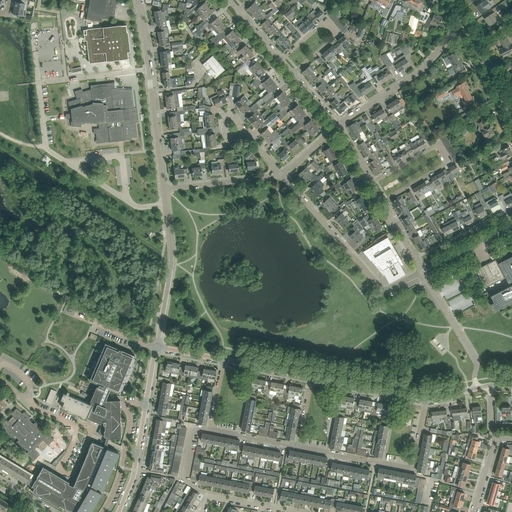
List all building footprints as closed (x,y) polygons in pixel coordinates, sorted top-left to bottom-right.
[(26,10),(27,1),(22,0),(21,0),(21,3),(15,2),(14,8),(26,10)] [(105,18),(107,4),(112,5),(116,4),(118,4),(117,0),(89,0),(86,19),(101,22),(102,17),(105,18)] [(383,0),(379,7),(384,10),(382,14),(385,16),(392,4),(389,2),(390,0),(383,0)] [(389,19),(388,20),(392,21),(394,19),(395,16),(402,17),(400,25),(405,26),(405,25),(407,13),(412,5),(414,0),(405,0),(405,1),(406,1),(403,6),(396,5),(395,7),(394,7),(392,11),(389,19)] [(419,0),(414,0),(412,5),(418,9),(416,12),(420,14),(424,7),(421,5),(422,2),(419,0)] [(487,0),(481,0),(476,4),(477,6),(482,13),(487,9),(491,6),(487,0)] [(194,11),(199,16),(202,13),(208,8),(206,5),(208,4),(206,2),(203,4),(201,1),(196,4),(196,5),(187,13),(189,15),(194,11)] [(291,9),(293,11),(296,9),(300,13),(302,11),(299,8),(302,6),(301,4),(298,1),(291,8),(291,9)] [(247,8),(252,14),(257,10),(260,7),(255,2),(247,8)] [(502,3),(492,9),(494,12),(495,12),(504,5),(502,3)] [(107,4),(105,18),(114,20),(116,4),(112,5),(107,4)] [(257,10),(252,14),(257,19),(258,17),(261,20),(266,16),(266,15),(260,7),(257,10)] [(266,16),(261,20),(263,23),(261,24),(266,29),(273,23),(268,18),(278,10),(276,7),(269,12),(266,15),(266,16)] [(26,10),(14,8),(13,14),(19,15),(18,18),(25,19),(26,10)] [(198,26),(200,28),(207,22),(205,19),(207,18),(210,14),(214,11),(212,9),(211,10),(208,8),(202,13),(199,16),(203,21),(198,26)] [(289,15),(293,11),(291,9),(284,15),(288,19),(291,16),(289,15)] [(154,11),(155,18),(161,17),(165,16),(164,10),(160,10),(159,10),(154,11)] [(309,14),(315,20),(318,18),(319,20),(325,15),(321,11),(317,13),(314,10),(309,14)] [(422,16),(420,21),(424,23),(429,14),(424,12),(424,13),(423,14),(422,16)] [(491,14),(485,18),(490,25),(500,19),(495,12),(491,14)] [(305,24),(309,29),(314,24),(313,23),(315,20),(309,14),(307,16),(307,17),(302,22),(305,24)] [(428,29),(431,24),(437,27),(442,18),(435,14),(432,19),(429,17),(423,27),(428,29)] [(159,25),(159,28),(167,27),(165,16),(161,17),(155,18),(157,25),(159,25)] [(207,22),(200,28),(202,31),(207,26),(210,29),(211,27),(213,30),(215,28),(221,23),(217,18),(213,21),(212,23),(211,22),(209,24),(207,22)] [(303,34),(309,29),(305,24),(302,22),(300,24),(297,26),(300,29),(299,29),(300,30),(303,34)] [(226,27),(221,23),(215,28),(213,30),(217,35),(213,38),(213,37),(210,40),(213,43),(220,37),(220,36),(218,34),(226,27)] [(272,33),(274,36),(277,33),(280,31),(273,23),(266,29),(270,35),(272,33)] [(293,34),(293,33),(296,31),(290,23),(286,26),(293,34)] [(87,34),(90,63),(128,58),(127,52),(129,51),(126,25),(83,30),(84,35),(87,34)] [(192,31),(191,32),(193,34),(200,28),(198,26),(192,31)] [(158,32),(159,39),(168,37),(167,34),(168,33),(167,27),(159,28),(160,31),(158,32)] [(200,28),(193,34),(193,35),(195,39),(198,36),(203,32),(202,31),(200,28)] [(236,35),(232,30),(223,38),(227,43),(236,35)] [(277,33),(274,36),(277,38),(275,40),(277,43),(277,44),(278,46),(280,45),(287,39),(280,31),(277,33)] [(236,35),(227,43),(232,48),(235,45),(237,43),(241,40),(236,35)] [(339,42),(336,45),(342,51),(350,44),(347,41),(346,40),(343,36),(338,41),(339,42)] [(169,37),(168,37),(159,39),(160,46),(165,45),(166,45),(166,44),(170,44),(169,37)] [(215,45),(222,39),(220,37),(213,43),(215,45)] [(504,47),(500,50),(504,57),(511,53),(511,45),(511,44),(507,37),(500,40),(504,47)] [(280,45),(279,46),(281,48),(282,48),(284,50),(292,44),(287,39),(280,45)] [(404,55),(398,59),(400,62),(404,68),(409,65),(407,61),(405,58),(406,58),(405,56),(411,53),(405,44),(400,47),(404,55)] [(235,49),(231,53),(233,56),(236,53),(238,56),(241,53),(243,55),(249,50),(245,45),(241,49),(240,50),(239,50),(237,51),(235,49)] [(327,50),(334,58),(333,57),(336,54),(337,55),(342,51),(336,45),(334,47),(332,45),(327,50)] [(254,55),(249,50),(243,55),(241,57),(246,62),(254,55)] [(329,62),(334,58),(327,50),(322,55),(325,58),(326,59),(329,62)] [(457,52),(447,56),(450,61),(450,62),(451,61),(455,68),(453,69),(450,70),(452,75),(455,73),(457,76),(462,73),(467,71),(465,67),(464,68),(458,56),(459,55),(457,52)] [(386,54),(383,56),(390,66),(392,64),(394,66),(395,65),(399,72),(404,68),(400,62),(398,59),(392,63),(386,54)] [(202,64),(215,78),(225,69),(212,55),(202,64)] [(381,56),(380,56),(387,66),(387,67),(390,66),(383,56),(383,55),(381,56)] [(164,65),(164,69),(168,68),(168,65),(171,64),(171,58),(161,59),(162,65),(164,65)] [(260,67),(256,62),(250,68),(250,67),(249,68),(247,66),(239,73),(241,75),(246,71),(250,76),(252,74),(260,67)] [(237,67),(235,69),(236,70),(239,73),(247,66),(245,63),(240,67),(239,66),(238,66),(237,67)] [(307,77),(312,73),(315,70),(310,65),(303,71),(307,77)] [(388,69),(387,67),(387,66),(380,70),(386,80),(391,77),(387,70),(388,69)] [(260,67),(252,74),(256,79),(250,85),(252,87),(254,85),(259,81),(257,79),(259,77),(258,77),(264,72),(260,67)] [(365,67),(362,69),(367,78),(365,79),(362,81),(364,85),(368,92),(374,88),(369,82),(371,81),(369,79),(372,77),(367,69),(365,67)] [(369,67),(367,69),(372,77),(375,76),(376,75),(374,73),(372,69),(371,67),(369,67)] [(375,76),(372,77),(375,83),(379,80),(381,83),(386,80),(380,70),(379,69),(374,73),(376,75),(375,76)] [(314,80),(316,83),(321,78),(322,78),(320,75),(317,78),(312,73),(307,77),(312,82),(314,80)] [(194,75),(187,76),(187,82),(188,85),(189,85),(190,85),(195,79),(194,75)] [(347,83),(340,76),(338,78),(344,86),(347,83)] [(259,81),(254,85),(256,88),(260,84),(265,89),(273,82),(269,77),(265,80),(262,84),(259,81)] [(169,79),(163,79),(164,86),(175,85),(174,78),(169,79)] [(317,87),(321,92),(328,86),(321,78),(316,83),(318,86),(317,87)] [(361,81),(355,85),(356,88),(358,87),(359,88),(360,91),(363,95),(368,92),(364,85),(362,81),(361,81)] [(462,93),(467,103),(476,99),(474,95),(472,96),(468,87),(469,86),(466,81),(462,83),(458,85),(459,87),(451,91),(454,97),(462,93)] [(77,99),(68,102),(69,112),(71,112),(71,113),(72,118),(72,119),(70,119),(71,126),(81,127),(81,123),(84,124),(84,122),(95,123),(95,124),(98,123),(99,128),(136,124),(135,122),(137,122),(136,111),(135,108),(136,108),(135,108),(134,108),(132,90),(115,89),(114,82),(111,83),(111,82),(109,83),(106,83),(101,83),(101,84),(96,84),(91,85),(90,85),(91,89),(83,92),(82,89),(75,91),(77,99)] [(265,89),(269,94),(277,86),(273,82),(265,89)] [(328,86),(321,92),(326,98),(327,96),(330,99),(333,96),(335,94),(331,90),(332,89),(329,85),(328,86)] [(233,87),(232,96),(239,97),(239,93),(240,93),(241,87),(236,86),(236,88),(233,87)] [(219,97),(222,104),(228,102),(222,89),(216,92),(217,94),(219,97)] [(445,89),(435,94),(438,100),(442,98),(443,100),(450,96),(448,91),(446,92),(445,89)] [(165,96),(166,102),(179,101),(178,94),(181,93),(181,92),(184,92),(184,90),(172,91),(172,95),(165,96)] [(274,99),(278,104),(286,97),(282,92),(278,95),(274,99)] [(270,93),(265,98),(264,97),(262,99),(265,102),(272,96),(270,93)] [(353,93),(348,97),(352,102),(354,100),(357,98),(356,96),(354,95),(353,93)] [(217,107),(222,104),(219,97),(217,94),(210,98),(213,105),(215,104),(217,107)] [(330,103),(335,108),(340,104),(342,102),(335,94),(333,96),(330,99),(332,101),(330,103)] [(235,103),(239,108),(245,103),(248,100),(244,95),(239,100),(235,103)] [(272,96),(265,102),(267,105),(274,98),(272,96)] [(286,97),(278,104),(279,104),(283,108),(284,107),(287,105),(290,101),(286,97)] [(393,102),(399,111),(404,108),(403,105),(398,98),(393,102)] [(245,103),(239,108),(243,113),(249,108),(247,106),(249,104),(250,102),(248,100),(245,103)] [(179,101),(166,102),(167,108),(177,107),(177,111),(183,111),(195,109),(195,106),(193,106),(193,105),(179,107),(179,101)] [(340,104),(335,108),(340,113),(347,107),(343,102),(342,102),(340,104)] [(393,114),(391,115),(399,128),(401,126),(397,119),(394,115),(399,111),(393,102),(388,105),(392,112),(393,114)] [(258,105),(253,109),(255,112),(262,106),(262,105),(260,103),(258,105)] [(288,112),(293,117),(302,110),(297,105),(292,110),(291,110),(288,112)] [(384,122),(389,118),(388,117),(383,108),(378,112),(382,118),(384,122)] [(290,131),(291,132),(301,123),(299,121),(300,120),(300,119),(302,118),(306,114),(302,110),(293,117),(296,121),(288,128),(290,131)] [(178,115),(168,116),(168,123),(181,121),(180,114),(184,114),(183,111),(177,111),(178,115)] [(248,118),(252,123),(258,118),(261,116),(257,111),(255,113),(248,118)] [(280,115),(278,117),(279,118),(280,119),(287,113),(285,111),(280,115)] [(377,122),(382,118),(378,112),(372,115),(377,122)] [(460,117),(455,114),(450,122),(454,125),(460,117)] [(391,115),(388,117),(396,129),(399,128),(391,115)] [(258,118),(252,123),(256,128),(261,124),(263,127),(266,125),(273,119),(272,118),(270,117),(263,123),(262,122),(263,119),(261,116),(258,118)] [(273,119),(266,125),(268,127),(276,120),(279,118),(278,117),(277,116),(273,119)] [(198,129),(198,132),(207,131),(207,127),(214,127),(213,120),(203,121),(204,128),(198,129)] [(307,123),(305,125),(309,130),(315,125),(311,120),(307,123)] [(463,120),(454,125),(457,130),(466,125),(463,120)] [(492,139),(491,138),(496,136),(489,123),(486,125),(483,120),(478,122),(480,127),(479,127),(479,129),(479,131),(481,132),(482,131),(486,139),(488,141),(489,143),(490,143),(492,142),(492,141),(492,139)] [(179,128),(180,132),(189,131),(189,128),(182,129),(181,126),(180,121),(181,121),(168,123),(169,129),(179,128)] [(348,126),(352,132),(361,127),(357,122),(354,123),(348,126)] [(370,122),(367,124),(372,133),(376,131),(370,122)] [(294,135),(303,127),(301,123),(291,132),(294,135)] [(99,128),(93,129),(94,134),(96,133),(97,143),(99,143),(100,141),(102,143),(110,142),(128,140),(132,139),(131,137),(137,137),(136,124),(99,128)] [(309,130),(307,131),(312,137),(316,134),(315,133),(319,129),(317,127),(318,126),(316,124),(315,125),(309,130)] [(426,138),(418,125),(417,126),(419,129),(417,130),(420,134),(418,135),(419,137),(416,140),(421,149),(422,149),(424,148),(424,147),(427,145),(424,140),(426,138)] [(361,127),(352,132),(355,138),(357,137),(359,140),(361,139),(360,137),(361,136),(359,134),(363,131),(361,127)] [(261,134),(265,139),(271,133),(267,129),(261,134)] [(271,133),(265,139),(269,143),(274,139),(276,142),(279,140),(282,137),(284,136),(281,133),(279,135),(275,130),(271,133)] [(399,135),(396,130),(389,134),(392,139),(399,135)] [(170,138),(171,144),(183,143),(182,135),(189,134),(189,131),(180,132),(173,133),(174,138),(170,138)] [(202,142),(205,141),(216,140),(215,134),(208,135),(207,131),(198,132),(199,135),(201,135),(202,142)] [(279,140),(281,142),(286,147),(286,148),(289,145),(294,151),(299,146),(297,144),(300,142),(297,139),(295,140),(294,140),(291,143),(288,140),(287,142),(282,137),(279,140)] [(368,142),(366,144),(363,138),(361,139),(359,140),(361,143),(359,144),(363,151),(371,146),(368,142)] [(201,152),(204,152),(210,151),(209,147),(216,146),(216,140),(205,141),(206,148),(200,149),(201,152)] [(408,142),(406,143),(411,152),(414,150),(415,152),(418,150),(419,151),(421,150),(421,149),(416,140),(409,143),(410,144),(409,144),(408,142)] [(400,154),(403,159),(409,156),(408,154),(411,152),(406,143),(405,144),(406,146),(398,151),(400,154)] [(377,154),(380,152),(378,150),(374,152),(371,146),(363,151),(366,157),(368,155),(370,158),(377,154)] [(489,150),(491,154),(500,149),(499,146),(489,150)] [(501,153),(498,155),(501,159),(503,158),(504,160),(500,162),(502,166),(506,164),(509,162),(507,158),(511,155),(511,151),(509,146),(499,151),(501,153)] [(286,148),(286,147),(283,149),(284,150),(280,153),(276,147),(273,149),(276,152),(275,152),(283,160),(289,155),(287,153),(289,151),(286,148)] [(335,153),(331,147),(324,151),(326,155),(326,154),(330,161),(335,158),(335,159),(338,157),(338,156),(336,152),(335,153)] [(397,163),(403,159),(400,154),(398,151),(392,154),(397,163)] [(255,160),(249,153),(244,157),(247,159),(247,162),(247,164),(248,169),(256,168),(256,161),(255,160)] [(370,163),(373,169),(382,164),(378,158),(379,157),(377,154),(370,158),(372,162),(370,163)] [(385,157),(391,166),(394,164),(389,155),(385,157)] [(212,165),(211,165),(212,169),(212,174),(221,173),(220,165),(225,165),(224,160),(224,159),(217,159),(217,161),(218,165),(212,165)] [(467,167),(475,163),(472,159),(465,163),(467,167)] [(311,164),(313,166),(317,170),(320,167),(314,161),(311,164)] [(325,167),(321,170),(323,172),(324,172),(330,168),(330,169),(334,167),(338,172),(336,173),(338,178),(340,177),(343,175),(348,173),(341,161),(337,164),(334,166),(332,163),(330,165),(325,167)] [(205,168),(204,163),(204,162),(198,163),(198,167),(192,168),(192,171),(193,176),(202,175),(201,168),(205,168)] [(237,164),(228,165),(229,167),(229,172),(238,171),(238,166),(238,164),(237,164)] [(385,170),(382,164),(373,169),(377,175),(385,170)] [(451,170),(448,171),(452,178),(458,175),(456,171),(459,170),(456,164),(450,168),(451,170)] [(175,173),(175,178),(184,177),(183,173),(187,172),(187,169),(183,169),(183,168),(180,169),(179,165),(174,166),(174,170),(173,170),(174,174),(175,173)] [(511,166),(508,169),(509,171),(503,174),(504,177),(511,173),(511,166)] [(311,182),(316,179),(319,175),(318,174),(316,175),(315,173),(313,175),(309,170),(310,170),(307,167),(299,174),(301,177),(302,176),(307,181),(308,180),(309,180),(311,182)] [(441,180),(443,184),(449,181),(450,183),(453,181),(452,178),(448,171),(445,173),(444,171),(438,175),(441,180)] [(319,175),(316,179),(318,182),(315,185),(311,188),(318,196),(321,193),(323,196),(326,193),(324,191),(324,190),(322,187),(325,185),(321,180),(325,176),(323,172),(319,175)] [(438,175),(432,178),(437,188),(444,185),(443,184),(441,180),(438,175)] [(343,184),(341,185),(342,185),(344,189),(343,189),(344,190),(345,193),(348,191),(349,194),(353,192),(354,192),(358,189),(352,179),(347,182),(346,183),(346,182),(343,184)] [(431,191),(434,189),(430,182),(427,184),(426,182),(422,184),(422,183),(419,185),(420,185),(425,194),(430,191),(431,191)] [(419,198),(425,194),(420,185),(413,189),(419,198)] [(439,198),(438,197),(436,192),(432,194),(435,200),(440,207),(439,208),(440,210),(444,208),(443,206),(438,198),(439,198)] [(509,207),(511,205),(511,195),(511,194),(511,193),(504,197),(503,194),(499,196),(502,203),(506,201),(509,207)] [(476,209),(473,211),(475,215),(478,214),(480,217),(487,214),(485,209),(484,207),(487,206),(485,201),(482,195),(478,197),(481,202),(478,204),(479,207),(476,209)] [(363,207),(365,210),(370,208),(368,204),(367,204),(364,200),(365,199),(363,196),(359,198),(356,200),(361,208),(363,207)] [(401,196),(392,201),(396,207),(404,202),(401,196)] [(327,200),(323,203),(331,212),(333,211),(338,206),(330,197),(327,200)] [(493,199),(486,202),(489,209),(492,207),(493,210),(500,207),(498,202),(497,201),(495,197),(493,199)] [(462,214),(458,216),(460,219),(463,218),(464,219),(464,220),(466,222),(467,224),(473,221),(471,216),(474,214),(468,201),(463,203),(467,211),(466,212),(465,211),(461,213),(462,214)] [(401,212),(403,215),(406,213),(405,210),(403,208),(406,206),(404,203),(405,202),(396,207),(399,213),(401,212)] [(424,211),(425,212),(426,214),(428,218),(429,218),(428,216),(435,212),(433,209),(428,211),(427,209),(424,211)] [(455,218),(448,222),(453,231),(460,228),(457,222),(460,220),(460,219),(458,216),(458,215),(456,211),(452,213),(455,218)] [(342,213),(339,216),(335,219),(343,228),(346,226),(347,225),(348,224),(350,222),(342,213)] [(403,219),(407,225),(415,220),(413,217),(410,219),(408,216),(406,213),(403,215),(405,218),(403,219)] [(424,216),(429,225),(432,223),(429,218),(428,218),(426,214),(424,215),(420,218),(420,219),(424,216)] [(370,220),(367,221),(369,224),(371,229),(372,228),(372,229),(371,229),(371,230),(371,231),(372,231),(372,232),(373,232),(374,232),(376,230),(377,230),(378,230),(378,231),(379,231),(380,231),(381,231),(381,230),(382,230),(382,229),(382,228),(382,227),(376,216),(371,219),(370,220)] [(364,218),(358,221),(359,222),(361,224),(362,226),(363,228),(368,225),(366,221),(364,218)] [(412,230),(414,233),(417,231),(415,228),(414,226),(417,224),(415,220),(407,225),(410,231),(412,230)] [(355,232),(351,235),(354,239),(353,240),(356,243),(358,242),(359,242),(359,241),(362,238),(363,237),(359,233),(364,229),(363,228),(362,226),(361,224),(359,222),(353,227),(352,228),(355,232)] [(444,226),(442,227),(443,231),(446,235),(453,231),(448,222),(443,224),(444,226)] [(437,232),(432,223),(429,225),(434,233),(434,234),(437,232)] [(414,237),(417,244),(426,239),(423,235),(420,237),(419,234),(417,231),(414,233),(415,236),(414,237)] [(388,237),(363,252),(364,252),(380,270),(380,269),(382,268),(386,275),(390,282),(406,273),(402,266),(404,265),(404,264),(403,263),(401,264),(399,261),(401,260),(388,237)] [(421,250),(423,248),(424,249),(426,247),(429,244),(426,239),(417,244),(421,250)] [(509,287),(491,295),(494,302),(492,303),(491,304),(495,311),(511,301),(511,256),(502,261),(499,263),(506,276),(511,285),(509,287)] [(505,277),(498,264),(496,259),(478,269),(487,286),(505,277)] [(476,272),(471,274),(472,277),(476,284),(477,284),(478,283),(480,282),(481,281),(476,272)] [(68,302),(63,312),(73,316),(77,306),(68,302)] [(92,405),(87,417),(87,418),(88,418),(101,424),(102,421),(103,422),(103,425),(103,426),(99,434),(104,437),(106,437),(109,437),(109,438),(121,438),(121,432),(122,432),(121,428),(120,408),(120,400),(116,400),(106,400),(106,399),(107,397),(110,389),(118,392),(120,393),(121,390),(123,391),(124,391),(127,384),(126,383),(124,382),(128,374),(131,366),(134,368),(137,360),(134,359),(135,356),(134,355),(121,350),(119,349),(107,344),(105,343),(104,346),(103,346),(101,345),(97,352),(99,353),(100,354),(94,369),(91,368),(87,376),(90,377),(89,380),(98,384),(97,387),(94,395),(93,397),(91,401),(90,401),(89,404),(92,405)] [(165,372),(171,373),(173,362),(167,361),(165,372)] [(173,362),(171,373),(180,375),(182,367),(179,367),(180,363),(173,362)] [(182,367),(180,375),(189,377),(191,366),(185,364),(184,368),(182,367)] [(191,366),(189,377),(198,378),(200,371),(197,370),(198,367),(191,366)] [(200,371),(198,378),(201,379),(208,380),(210,369),(203,368),(203,371),(200,371)] [(210,369),(208,380),(208,381),(214,382),(216,371),(210,369)] [(255,386),(258,387),(260,379),(253,378),(251,389),(254,390),(255,386)] [(266,380),(260,379),(258,387),(262,388),(261,391),(264,391),(264,394),(266,395),(267,392),(269,384),(266,384),(266,380)] [(269,384),(267,392),(266,395),(269,395),(270,394),(276,395),(276,393),(278,383),(272,381),(271,385),(269,384)] [(278,383),(276,393),(285,395),(287,388),(284,387),(285,384),(278,383)] [(287,388),(285,395),(288,396),(289,394),(295,395),(297,386),(290,385),(289,388),(287,388)] [(303,388),(297,386),(295,395),(294,398),(302,400),(303,396),(302,396),(303,388)] [(51,389),(46,402),(51,404),(57,391),(51,389)] [(61,400),(60,402),(63,404),(62,407),(87,418),(87,417),(92,405),(89,404),(77,399),(70,396),(68,395),(69,392),(65,391),(64,393),(61,400)] [(340,407),(346,408),(347,405),(348,396),(342,395),(341,400),(339,399),(338,405),(340,406),(340,407)] [(347,405),(346,408),(353,409),(353,408),(355,409),(357,402),(354,401),(355,398),(348,396),(347,405)] [(359,402),(357,402),(355,409),(358,410),(358,411),(364,412),(367,400),(360,399),(359,402)] [(373,401),(367,400),(364,412),(371,413),(370,416),(373,417),(374,413),(375,405),(372,405),(373,401)] [(378,406),(375,405),(374,413),(376,413),(377,410),(383,411),(385,404),(378,402),(378,406)] [(388,404),(385,404),(383,411),(382,416),(387,416),(387,413),(387,414),(387,413),(390,413),(391,405),(388,404)] [(481,406),(473,407),(474,414),(474,417),(475,422),(479,422),(478,417),(482,417),(482,413),(481,406)] [(511,413),(511,411),(511,406),(502,406),(502,413),(507,413),(508,413),(508,417),(511,417),(511,413)] [(288,407),(287,413),(299,415),(300,409),(292,407),(288,407)] [(17,408),(13,412),(11,414),(13,416),(8,421),(6,419),(0,425),(6,431),(5,432),(11,438),(14,435),(19,440),(16,443),(23,450),(25,448),(29,451),(27,453),(34,460),(40,454),(34,449),(43,440),(48,445),(50,443),(54,440),(46,433),(44,434),(41,431),(43,429),(35,422),(34,424),(28,419),(30,418),(24,412),(22,414),(17,408)] [(460,409),(461,418),(468,417),(467,414),(467,408),(460,409)] [(454,419),(461,418),(460,409),(452,409),(453,415),(454,419)] [(435,411),(432,412),(433,422),(437,421),(436,418),(440,417),(439,411),(438,411),(438,410),(435,411)] [(446,410),(439,411),(440,417),(440,419),(444,419),(445,420),(447,420),(446,410)] [(298,421),(299,415),(288,413),(287,419),(290,420),(298,421)] [(161,417),(160,420),(156,419),(155,425),(162,426),(166,427),(170,428),(171,422),(172,422),(172,419),(161,417)] [(375,430),(374,436),(386,438),(387,432),(380,431),(375,430)] [(341,436),(333,434),(332,441),(339,442),(343,443),(345,437),(341,436)] [(468,441),(468,444),(478,447),(480,441),(477,440),(479,436),(470,434),(469,438),(468,441)] [(373,442),(374,443),(377,443),(385,445),(386,438),(374,436),(373,442)] [(227,438),(226,446),(225,449),(231,450),(232,447),(234,439),(227,438)] [(240,440),(234,439),(232,447),(231,450),(238,452),(240,440)] [(32,479),(29,484),(32,486),(31,486),(32,487),(32,486),(34,487),(32,491),(36,494),(36,493),(37,492),(39,493),(38,495),(39,495),(40,494),(42,495),(42,497),(41,497),(49,501),(50,500),(52,501),(51,503),(52,503),(53,502),(55,503),(54,505),(58,507),(59,505),(63,507),(64,506),(66,507),(65,509),(66,509),(67,508),(69,509),(68,511),(70,511),(72,511),(73,511),(74,511),(88,511),(90,510),(91,511),(96,503),(94,502),(96,500),(97,501),(98,500),(96,499),(98,497),(99,498),(102,493),(99,492),(100,489),(103,490),(105,486),(103,485),(104,482),(106,483),(106,482),(104,482),(106,479),(107,480),(111,471),(109,471),(110,468),(112,469),(112,468),(110,467),(112,465),(113,465),(116,460),(117,460),(118,456),(117,456),(115,455),(117,453),(117,452),(112,450),(106,448),(106,449),(103,449),(104,447),(95,443),(92,442),(91,443),(90,443),(89,447),(90,447),(91,448),(90,450),(89,450),(88,450),(90,451),(89,454),(87,453),(84,461),(85,462),(84,465),(83,464),(82,465),(84,465),(83,468),(81,467),(78,476),(79,476),(78,479),(77,478),(76,478),(76,479),(78,480),(77,483),(75,482),(73,486),(68,484),(69,482),(65,480),(64,481),(62,480),(63,478),(62,478),(61,479),(59,478),(60,476),(52,472),(51,474),(49,472),(50,471),(49,470),(48,472),(46,470),(47,469),(43,467),(43,466),(40,472),(38,471),(36,470),(33,474),(31,478),(32,479)] [(374,443),(373,449),(384,451),(385,445),(377,443),(374,443)] [(470,448),(469,451),(477,453),(478,447),(468,444),(467,447),(470,448)] [(503,447),(501,454),(508,456),(509,452),(511,452),(511,444),(507,444),(506,448),(503,447)] [(248,458),(249,454),(250,447),(244,445),(242,457),(248,458)] [(373,449),(371,455),(383,457),(384,451),(373,449)] [(292,459),(295,459),(297,452),(290,450),(290,454),(287,454),(285,462),(289,463),(289,461),(292,461),(292,459)] [(475,459),(477,453),(469,451),(467,450),(465,456),(475,459)] [(275,451),(274,459),(280,460),(279,464),(282,464),(284,456),(281,455),(281,453),(275,451)] [(421,452),(420,458),(430,460),(430,457),(428,457),(429,454),(421,452)] [(303,453),(301,460),(301,463),(307,464),(308,462),(309,454),(303,453)] [(501,454),(499,461),(506,463),(508,456),(501,454)] [(0,456),(0,467),(26,483),(29,484),(32,479),(31,478),(30,478),(31,475),(0,456)] [(321,456),(320,464),(319,467),(323,468),(324,465),(326,465),(328,458),(321,456)] [(420,458),(419,465),(430,467),(431,461),(430,460),(420,458)] [(159,469),(160,463),(156,463),(149,461),(149,464),(147,464),(147,467),(148,467),(148,468),(151,468),(150,471),(163,473),(164,470),(159,469)] [(499,461),(497,467),(504,469),(506,463),(499,461)] [(464,462),(462,467),(469,470),(471,464),(464,462)] [(345,465),(344,473),(343,476),(349,477),(350,474),(351,466),(345,465)] [(357,468),(351,466),(350,474),(349,477),(355,478),(357,468)] [(458,467),(457,472),(460,473),(468,475),(469,470),(462,467),(462,468),(458,467)] [(504,469),(497,467),(495,474),(506,477),(506,475),(503,474),(504,469)] [(364,469),(357,468),(355,478),(361,480),(362,476),(364,469)] [(384,480),(384,477),(386,469),(380,468),(377,479),(384,480)] [(432,473),(431,476),(441,478),(443,470),(441,470),(442,469),(440,468),(440,469),(439,474),(438,473),(437,474),(432,473)] [(455,478),(456,478),(466,481),(468,475),(460,473),(457,472),(455,478)] [(213,477),(211,485),(217,486),(219,478),(220,474),(214,473),(213,477)] [(410,474),(404,473),(402,483),(408,484),(409,481),(410,474)] [(151,485),(155,487),(157,481),(160,482),(162,483),(164,478),(162,477),(151,474),(150,477),(147,476),(145,482),(151,485)] [(409,481),(408,484),(416,486),(415,487),(418,488),(418,487),(419,484),(419,481),(420,478),(416,477),(417,475),(410,474),(409,481)] [(219,478),(217,486),(224,487),(225,480),(226,476),(223,475),(222,479),(219,478)] [(286,482),(290,483),(291,483),(290,482),(290,481),(291,481),(292,480),(291,480),(291,479),(283,478),(281,486),(285,486),(286,482)] [(464,487),(466,481),(456,478),(455,481),(458,481),(457,485),(464,487)] [(243,483),(242,491),(248,492),(249,489),(251,489),(253,482),(244,480),(243,483)] [(145,482),(143,488),(149,490),(152,492),(153,489),(154,489),(155,487),(151,485),(145,482)] [(493,482),(491,489),(498,491),(499,487),(503,488),(503,485),(500,484),(498,483),(493,482)] [(451,489),(449,496),(453,497),(463,500),(465,493),(461,492),(462,489),(451,486),(450,489),(451,489)] [(337,489),(328,487),(328,488),(327,488),(327,490),(327,494),(331,495),(331,494),(336,495),(337,489)] [(143,488),(140,493),(150,498),(152,492),(149,490),(143,488)] [(186,494),(195,499),(198,494),(190,488),(186,494)] [(281,498),(287,500),(289,489),(283,488),(283,491),(282,491),(281,498)] [(289,489),(287,500),(293,501),(295,491),(289,490),(289,489)] [(491,489),(489,496),(496,498),(498,491),(491,489)] [(140,493),(138,499),(147,503),(150,498),(140,493)] [(307,495),(306,503),(312,504),(314,494),(308,493),(307,495)] [(183,499),(192,504),(195,499),(186,494),(183,499)] [(461,507),(463,500),(453,497),(449,496),(446,495),(445,498),(448,499),(450,499),(450,501),(455,502),(454,505),(461,507)] [(494,505),(498,506),(498,503),(495,502),(496,498),(489,496),(487,503),(494,505)] [(5,511),(10,504),(0,497),(0,509),(4,511),(5,511)] [(336,509),(343,510),(344,503),(345,498),(338,497),(338,499),(337,506),(336,509)] [(326,499),(324,507),(330,508),(330,507),(333,508),(335,499),(332,498),(331,500),(326,499)] [(147,503),(138,499),(135,505),(145,509),(147,503)] [(180,504),(189,509),(192,504),(183,499),(180,504)] [(433,507),(432,509),(436,510),(437,507),(440,508),(447,510),(449,511),(450,507),(441,504),(434,502),(433,506),(433,507)]
